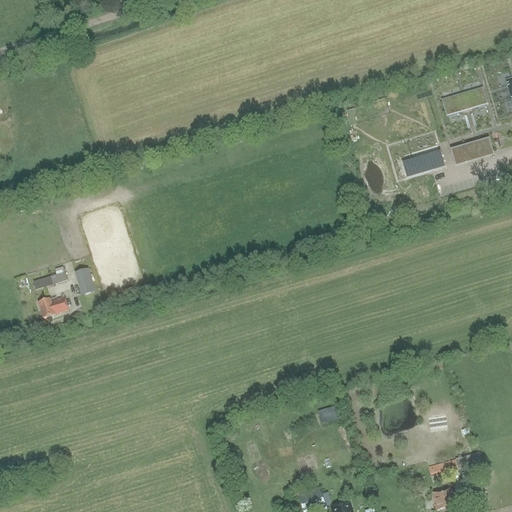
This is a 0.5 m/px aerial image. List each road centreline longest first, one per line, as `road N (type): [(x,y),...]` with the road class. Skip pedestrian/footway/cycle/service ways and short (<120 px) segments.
road 1 (track): [(0,53),(167,0)]
road 2 (track): [(381,147),(392,187),(416,209),(511,185)]
